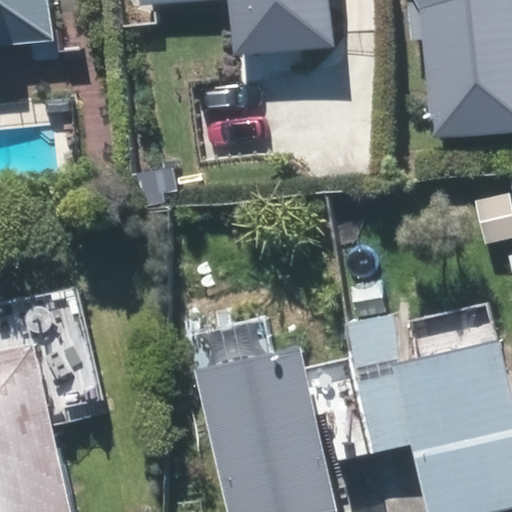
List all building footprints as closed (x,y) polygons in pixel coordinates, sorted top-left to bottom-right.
[(0,0),(0,38),(50,35),(47,0),(0,0)] [(261,0),(265,41),(344,34),(341,0),(261,0)] [(511,0),(436,0),(443,11),(442,132),(511,132),(511,0)] [(404,307),(356,318),(364,349),(386,441),(425,432),(443,511),(462,511),(511,500),(511,330),(415,353),(404,307)] [(0,511),(87,511),(50,332),(0,342),(0,511)] [(208,360),(238,485),(225,489),(228,504),(242,501),(244,511),(282,511),(359,494),(349,451),(386,441),(364,349),(326,359),(321,334),(208,360)]
